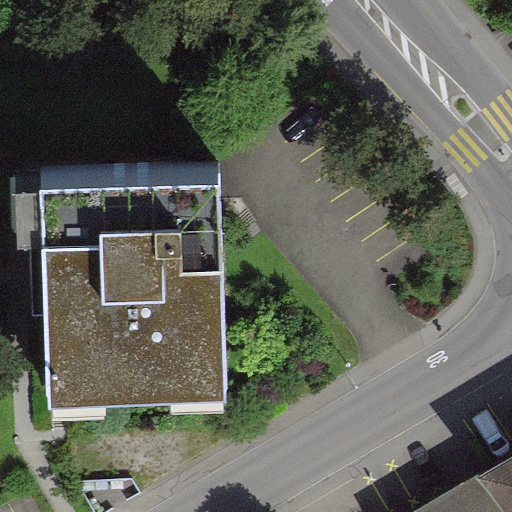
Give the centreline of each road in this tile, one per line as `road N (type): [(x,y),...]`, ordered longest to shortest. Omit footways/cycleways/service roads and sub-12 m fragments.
road 1 (residential): [(511,330),(211,511)]
road 2 (residential): [(368,0),(511,162)]
